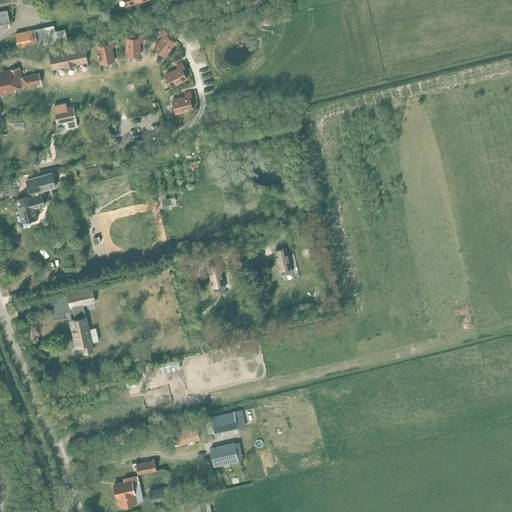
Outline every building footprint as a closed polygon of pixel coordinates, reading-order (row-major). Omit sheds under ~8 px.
[(0,26),(10,24),(7,10),(0,11),(0,26)] [(35,29),(15,33),(18,49),(38,45),(38,47),(58,43),(68,41),(64,25),(58,27),(58,31),(55,31),(54,26),(35,29)] [(163,37),(154,48),(165,57),(169,52),(168,51),(175,43),(167,36),(168,34),(164,30),(160,35),(163,37)] [(127,50),(125,50),(126,56),(140,56),(140,42),(143,42),(143,36),(138,36),(138,38),(127,39),(127,50)] [(109,44),(98,47),(100,57),(99,58),(100,64),(114,61),(112,48),(115,47),(114,41),(109,42),(109,44)] [(73,49),(76,65),(88,63),(85,46),(73,49)] [(61,51),(64,68),(76,65),(73,49),(61,51)] [(64,68),(61,51),(49,54),(52,70),(64,68)] [(178,69),(165,75),(172,88),(177,85),(177,84),(187,79),(182,69),(184,68),(182,63),(176,66),(178,69)] [(18,68),(0,72),(0,94),(15,91),(14,89),(22,87),(18,68)] [(39,74),(20,78),(22,87),(23,86),(41,82),(39,74)] [(185,97),(172,100),(176,114),(182,113),(182,111),(192,109),(190,98),(192,97),(191,92),(185,94),(185,97)] [(63,102),(54,104),(58,123),(64,122),(65,127),(77,124),(73,107),(65,109),(63,102)] [(41,151),(29,150),(28,163),(40,164),(41,151)] [(86,169),(84,169),(86,175),(98,172),(98,171),(103,169),(101,162),(96,163),(85,166),(86,169)] [(30,196),(16,200),(22,222),(37,218),(35,209),(46,206),(43,195),(45,195),(43,191),(50,189),(46,176),(26,182),(29,195),(30,196)] [(165,195),(161,196),(163,206),(172,204),(170,198),(166,199),(165,195)] [(289,247),(276,250),(281,270),(294,267),(289,247)] [(221,262),(208,265),(213,285),(226,282),(221,262)] [(92,289),(68,294),(71,308),(72,308),(75,321),(70,322),(76,349),(82,347),(83,354),(93,352),(91,345),(92,345),(90,336),(93,336),(91,328),(88,329),(83,305),(95,303),(92,289)] [(150,344),(139,347),(143,361),(154,358),(151,347),(156,346),(155,343),(159,342),(155,331),(148,333),(150,344)] [(234,412),(210,417),(214,434),(238,428),(239,427),(237,419),(239,418),(238,414),(242,413),(241,411),(234,413),(234,412)] [(178,434),(176,434),(179,446),(200,440),(197,428),(193,430),(191,424),(177,429),(178,434)] [(234,443),(210,448),(214,467),(238,461),(238,460),(243,459),(240,443),(235,444),(234,443)] [(154,460),(136,464),(138,475),(157,471),(154,460)] [(139,482),(137,476),(124,479),(125,482),(114,484),(117,498),(118,497),(120,506),(136,503),(134,494),(135,494),(133,484),(139,482)] [(210,511),(209,502),(195,504),(196,511),(210,511)]
